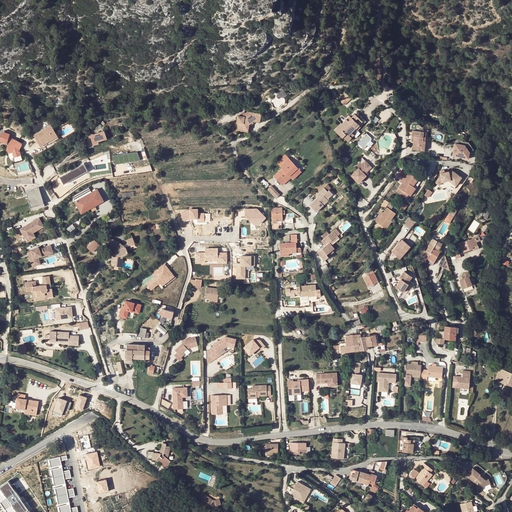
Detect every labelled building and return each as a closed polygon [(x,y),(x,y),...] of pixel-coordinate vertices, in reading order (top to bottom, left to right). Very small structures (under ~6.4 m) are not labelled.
[(383,66),(376,66),(374,79),(381,86),(383,66)] [(260,114),(247,112),(241,116),(237,115),(236,122),(237,122),(236,128),(247,130),(248,125),(248,124),(254,120),(256,121),(259,122),(260,114)] [(354,114),(351,117),(348,121),(346,119),(342,124),(341,123),(334,130),(342,137),(343,137),(347,141),(353,134),(351,132),(355,128),(356,128),(362,121),(354,114)] [(35,134),(41,146),(59,136),(52,124),(35,134)] [(411,141),(410,150),(422,150),(423,141),(420,141),(421,131),(409,130),(409,136),(411,136),(411,141)] [(104,131),(90,135),(91,139),(86,141),(88,148),(94,147),(93,145),(99,143),(98,141),(107,139),(104,131)] [(372,139),(365,133),(356,143),(363,149),(372,139)] [(2,134),(0,140),(8,142),(10,143),(8,147),(9,152),(13,151),(15,157),(22,154),(20,149),(23,144),(22,143),(13,137),(12,138),(10,138),(10,136),(2,134)] [(41,146),(43,148),(60,138),(59,136),(41,146)] [(470,151),(474,149),(468,141),(465,143),(470,151)] [(453,146),(455,149),(453,152),(453,155),(469,156),(469,149),(466,149),(466,146),(463,143),(453,142),(453,146)] [(114,154),(114,163),(139,161),(138,152),(114,154)] [(276,162),(280,166),(288,158),(285,154),(276,162)] [(293,175),(299,170),(288,158),(280,166),(282,168),(274,176),(282,185),(287,180),(286,179),(292,173),(293,175)] [(371,167),(365,161),(361,164),(360,162),(356,166),(358,168),(351,176),(359,183),(366,176),(364,174),(366,172),(371,167)] [(85,164),(59,176),(63,183),(88,172),(85,164)] [(286,179),(287,180),(290,177),(292,179),(301,171),(299,170),(293,175),(292,173),(286,179)] [(418,179),(407,170),(399,181),(403,183),(399,188),(409,195),(411,196),(414,192),(414,193),(417,189),(416,188),(421,181),(418,179)] [(445,171),(440,172),(440,174),(435,181),(439,184),(438,185),(442,188),(443,187),(450,185),(453,188),(461,176),(452,170),(445,171)] [(33,190),(33,189),(25,191),(31,211),(44,207),(39,188),(33,190)] [(409,195),(399,188),(397,191),(406,198),(409,195)] [(97,189),(74,201),(81,213),(104,201),(97,189)] [(310,206),(316,213),(328,201),(328,199),(332,195),(328,191),(327,192),(323,189),(318,194),(318,198),(310,206)] [(276,191),(272,194),(277,199),(281,196),(276,191)] [(390,202),(385,199),(381,205),(385,209),(390,202)] [(403,203),(399,209),(403,212),(407,205),(403,203)] [(282,210),(282,208),(274,208),(274,205),(271,205),(272,223),(277,223),(277,221),(277,218),(281,218),(282,218),(282,214),(282,210)] [(379,223),(386,229),(392,221),(391,220),(395,213),(387,207),(384,213),(382,215),(383,216),(382,218),(378,223),(379,223)] [(188,209),(180,212),(183,221),(190,218),(189,217),(197,217),(197,221),(204,221),(204,212),(197,212),(197,208),(189,208),(189,209),(188,209)] [(244,209),(244,217),(248,217),(250,220),(254,223),(260,223),(266,217),(257,209),(244,209)] [(382,215),(384,213),(382,211),(376,221),(378,223),(382,218),(383,216),(382,215)] [(43,227),(38,219),(19,230),(26,242),(32,239),(29,235),(32,233),(43,227)] [(469,229),(473,232),(479,223),(474,220),(469,229)] [(386,229),(379,223),(376,227),(381,231),(381,232),(383,233),(386,229)] [(333,231),(321,240),(325,245),(333,239),(337,235),(333,231)] [(110,260),(119,260),(118,258),(118,256),(125,252),(124,247),(119,243),(118,244),(111,239),(111,240),(108,237),(105,241),(107,244),(113,249),(110,253),(110,255),(110,260)] [(124,240),(127,246),(133,243),(130,237),(124,240)] [(462,252),(473,248),(472,247),(478,245),(476,242),(475,237),(455,245),(457,248),(452,249),(456,258),(461,257),(459,253),(461,252),(462,252)] [(433,238),(429,244),(426,250),(427,251),(425,255),(428,257),(428,258),(431,260),(430,263),(433,264),(434,262),(440,251),(437,249),(441,243),(433,238)] [(93,239),(86,247),(91,252),(98,244),(93,239)] [(394,248),(391,251),(399,258),(410,246),(402,239),(397,245),(398,245),(395,248),(394,248)] [(294,243),(279,243),(279,252),(287,252),(295,252),(294,243)] [(321,249),(317,252),(324,260),(328,257),(326,255),(331,251),(328,247),(326,245),(323,247),(321,249)] [(38,250),(37,247),(29,250),(30,252),(26,253),(30,264),(38,261),(37,259),(36,258),(43,255),(45,256),(48,255),(46,247),(41,249),(38,250)] [(205,252),(197,252),(196,261),(205,262),(205,259),(211,260),(218,260),(218,262),(227,262),(227,252),(218,252),(218,248),(208,248),(208,250),(205,250),(205,252)] [(119,260),(110,260),(110,265),(112,265),(119,266),(119,263),(121,261),(120,261),(120,257),(126,255),(125,252),(118,256),(118,258),(119,260)] [(445,254),(440,265),(449,270),(447,261),(445,254)] [(244,255),(240,255),(240,262),(236,262),(236,273),(245,273),(245,265),(254,265),(254,255),(244,255)] [(154,276),(146,283),(150,289),(159,282),(163,279),(165,282),(173,276),(168,268),(165,268),(163,265),(152,273),(154,276)] [(412,276),(404,271),(400,278),(401,279),(396,287),(403,291),(408,283),(407,282),(412,276)] [(363,277),(370,290),(376,286),(380,284),(376,276),(373,272),(372,273),(366,276),(363,277)] [(463,278),(460,280),(464,288),(473,285),(469,276),(471,276),(469,272),(462,275),(463,278)] [(44,295),(51,294),(49,276),(43,277),(43,282),(44,285),(40,285),(40,282),(35,283),(32,283),(32,279),(25,279),(27,288),(33,288),(35,288),(36,295),(43,294),(44,295)] [(195,281),(191,280),(190,285),(196,286),(196,287),(201,288),(202,280),(196,279),(195,281)] [(313,284),(295,286),(296,293),(300,293),(300,295),(307,295),(307,296),(315,295),(313,284)] [(370,290),(372,294),(373,294),(379,291),(382,289),(380,284),(376,286),(370,290)] [(219,290),(207,288),(205,298),(213,299),(217,300),(218,293),(219,290)] [(122,307),(120,313),(127,315),(128,309),(139,311),(141,303),(126,299),(125,305),(124,307),(122,307)] [(72,318),(71,307),(60,309),(59,304),(51,305),(51,310),(55,309),(56,320),(72,318)] [(162,308),(159,312),(162,315),(172,318),(174,312),(162,308)] [(351,319),(354,325),(360,323),(359,316),(351,319)] [(159,325),(157,329),(165,334),(167,330),(159,325)] [(449,339),(450,339),(455,339),(456,326),(449,326),(445,325),(444,331),(445,331),(450,332),(449,339)] [(444,338),(445,331),(444,331),(439,331),(439,337),(437,337),(436,342),(444,342),(444,339),(444,338)] [(49,332),(49,335),(49,341),(68,343),(68,344),(68,346),(78,346),(79,337),(69,336),(69,333),(49,332)] [(367,346),(365,337),(361,338),(360,334),(358,335),(358,339),(359,340),(361,349),(367,348),(367,346)] [(370,335),(365,337),(367,346),(373,345),(377,344),(375,335),(370,335)] [(338,353),(355,350),(353,340),(352,336),(346,337),(346,341),(347,345),(341,346),(341,345),(334,345),(333,351),(337,351),(338,352),(338,353)] [(177,353),(174,356),(179,362),(182,360),(181,358),(184,354),(183,352),(187,349),(198,346),(195,337),(185,340),(185,341),(182,344),(175,351),(177,353)] [(220,355),(218,352),(226,347),(233,348),(236,340),(225,337),(213,345),(214,346),(208,350),(215,359),(220,355)] [(251,340),(250,341),(250,354),(257,347),(259,349),(263,345),(258,340),(257,340),(253,342),(251,340)] [(215,359),(208,350),(206,351),(207,365),(215,359)] [(421,365),(418,364),(412,364),(411,364),(407,363),(406,374),(405,385),(410,386),(411,376),(411,374),(420,375),(420,377),(420,379),(424,380),(424,369),(421,369),(421,365)] [(443,367),(436,366),(432,366),(428,366),(428,370),(424,369),(424,380),(427,380),(427,378),(427,376),(438,377),(442,378),(443,367)] [(501,379),(511,383),(511,372),(500,368),(497,377),(496,379),(501,381),(501,379)] [(470,370),(463,370),(462,374),(464,374),(464,376),(462,376),(453,375),(453,386),(469,387),(470,370)] [(331,373),(316,374),(316,383),(323,383),(325,382),(325,386),(332,386),(331,373)] [(350,373),(350,383),(362,383),(362,373),(350,373)] [(397,374),(378,373),(378,380),(379,380),(380,382),(379,391),(389,392),(389,386),(388,384),(389,382),(396,383),(397,374)] [(293,380),(287,380),(288,395),(301,394),(301,391),(309,390),(308,379),(297,380),(297,381),(293,381),(293,380)] [(257,396),(259,396),(261,396),(271,395),(270,386),(266,386),(266,385),(252,386),(252,388),(252,399),(255,398),(257,398),(257,397),(257,396)] [(172,389),(173,410),(183,409),(183,398),(187,397),(187,388),(172,389)] [(31,413),(36,414),(38,401),(33,400),(32,403),(30,402),(30,399),(24,398),(25,394),(18,393),(15,408),(31,411),(31,413)] [(212,396),(213,415),(223,414),(223,406),(228,405),(227,395),(212,396)] [(163,399),(160,403),(168,408),(171,404),(163,399)] [(342,437),(333,436),(331,452),(344,454),(345,441),(342,441),(342,437)] [(412,452),(412,447),(413,443),(415,443),(415,439),(408,439),(408,437),(403,436),(402,440),(404,443),(403,446),(402,451),(412,452)] [(295,442),(290,442),(290,451),(288,451),(288,453),(290,453),(290,454),(299,454),(299,451),(295,451),(295,442)] [(166,443),(163,443),(160,453),(153,452),(153,460),(155,460),(156,459),(159,461),(162,464),(164,462),(165,462),(167,460),(163,455),(164,454),(168,454),(170,446),(166,445),(166,443)] [(67,454),(48,459),(54,486),(58,504),(58,505),(59,511),(78,511),(77,505),(71,507),(69,497),(76,495),(74,487),(67,489),(65,478),(72,477),(70,469),(63,470),(61,460),(68,459),(67,454)] [(432,474),(430,472),(427,470),(429,467),(423,462),(421,465),(424,467),(415,479),(426,488),(430,483),(427,481),(432,474)] [(476,482),(475,483),(477,487),(487,484),(485,478),(484,478),(484,479),(479,474),(480,473),(475,470),(475,471),(472,468),(466,475),(471,479),(472,479),(474,480),(476,482)] [(350,479),(363,482),(365,473),(353,469),(350,479)] [(371,475),(365,473),(363,482),(366,483),(365,484),(368,485),(369,481),(371,475)] [(335,486),(341,477),(336,474),(330,482),(335,486)] [(341,487),(346,481),(342,478),(337,485),(341,487)] [(8,480),(0,485),(0,500),(7,511),(33,511),(24,498),(21,500),(8,480)] [(285,490),(290,493),(289,495),(302,502),(310,489),(297,481),(293,488),(286,484),(285,490)] [(379,486),(374,483),(370,489),(375,493),(379,486)] [(200,502),(214,511),(216,511),(222,504),(206,493),(200,502)] [(373,503),(376,498),(368,493),(365,499),(368,500),(371,502),(373,503)] [(471,501),(460,504),(462,511),(476,511),(474,511),(471,501)]
